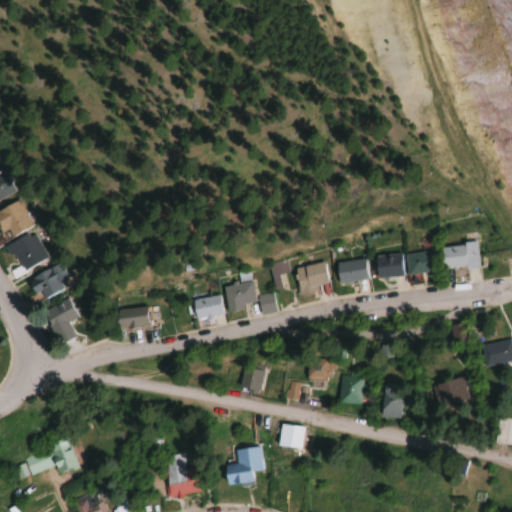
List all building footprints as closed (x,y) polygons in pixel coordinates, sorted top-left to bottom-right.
[(0,198),(12,191),(0,171),(0,198)] [(0,209),(0,235),(2,240),(29,226),(16,201),(0,209)] [(5,246),(20,271),(45,257),(30,231),(5,246)] [(449,272),(448,247),(415,249),(416,274),(449,272)] [(410,254),(384,256),(385,277),(411,274),(410,254)] [(356,259),(358,281),(381,278),(379,256),(356,259)] [(324,286),(350,281),(346,261),(320,266),(324,286)] [(60,291),(56,282),(65,278),(59,264),(23,279),(30,295),(37,292),(40,299),(60,291)] [(289,294),(316,288),(310,264),(283,271),(289,294)] [(232,274),(234,285),(218,288),(223,314),(238,311),(237,305),(249,303),(243,272),(232,274)] [(214,295),(186,302),(191,320),(219,313),(214,295)] [(74,318),(63,299),(40,313),(51,331),(74,318)] [(113,309),(112,328),(145,329),(145,309),(113,309)] [(428,345),(441,345),(441,329),(428,329),(428,345)] [(462,372),(488,366),(484,344),(457,349),(462,372)] [(256,394),(260,371),(240,367),(236,390),(256,394)] [(353,377),(332,377),(332,405),(353,405),(353,377)] [(417,387),(421,411),(451,405),(447,381),(417,387)] [(293,399),(295,383),(285,382),(283,398),(293,399)] [(372,421),(389,421),(389,385),(372,385),(372,421)] [(494,448),(496,424),(479,423),(477,447),(494,448)] [(273,447),(296,450),(300,427),(277,424),(273,447)] [(67,440),(20,454),(27,475),(53,467),(55,474),(75,468),(67,440)] [(222,487),(250,484),(249,472),(259,471),(257,447),(232,449),(233,464),(220,465),(222,487)] [(195,493),(192,469),(184,470),(182,453),(158,457),(163,497),(195,493)] [(71,502),(74,511),(102,511),(97,494),(71,502)] [(113,511),(133,511),(132,501),(112,503),(113,511)]
